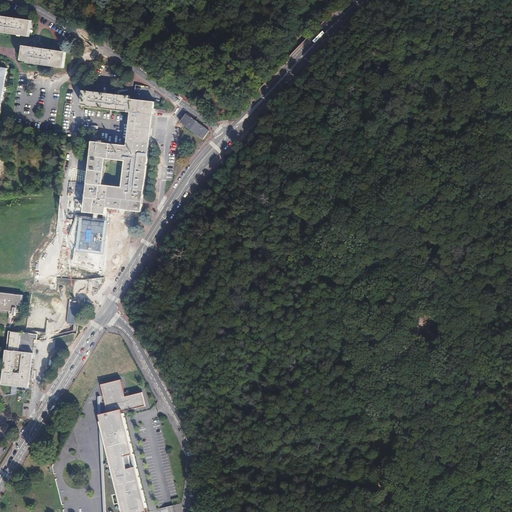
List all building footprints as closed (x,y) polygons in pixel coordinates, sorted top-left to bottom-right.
[(0,33),(29,38),(31,21),(0,16),(0,33)] [(23,46),(21,61),(62,68),(65,53),(23,46)] [(136,112),(155,115),(157,104),(133,101),(134,97),(86,91),(84,106),(136,112)] [(155,115),(136,112),(132,147),(151,149),(155,115)] [(186,115),(180,124),(205,139),(210,130),(186,115)] [(109,214),(110,208),(135,211),(143,212),(151,149),(132,147),(94,142),(86,203),(85,211),(88,211),(98,213),(101,213),(109,214)] [(74,264),(103,275),(109,214),(88,211),(88,215),(80,214),(72,235),(75,246),(74,264)] [(0,309),(4,310),(6,293),(13,294),(11,311),(12,311),(12,315),(16,316),(16,312),(21,313),(22,305),(20,304),(21,294),(0,291),(0,309)] [(6,293),(4,310),(11,311),(13,294),(6,293)] [(40,306),(42,295),(32,294),(31,303),(36,303),(35,305),(40,306)] [(3,384),(29,387),(33,352),(20,351),(21,333),(9,331),(3,384)] [(147,511),(147,509),(123,410),(145,405),(142,390),(124,394),(120,378),(100,383),(107,410),(99,413),(119,494),(122,503),(123,511),(147,511)] [(105,511),(123,511),(122,503),(117,504),(115,495),(119,494),(99,413),(105,511)]
